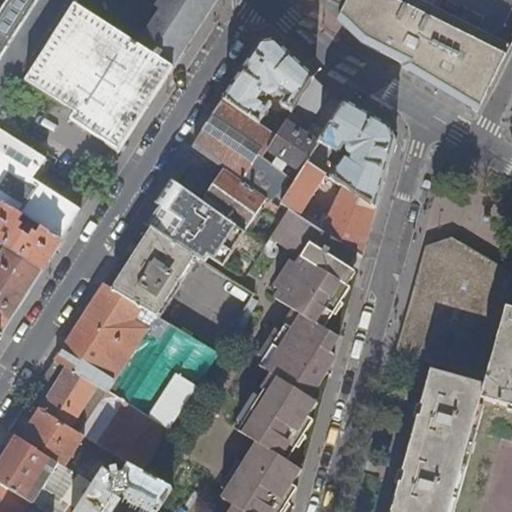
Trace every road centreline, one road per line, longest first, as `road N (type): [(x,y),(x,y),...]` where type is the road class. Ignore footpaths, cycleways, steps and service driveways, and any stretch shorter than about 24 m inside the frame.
road 1 (unclassified): [(249,0),(0,383)]
road 2 (residential): [(319,511),(426,115)]
road 3 (residential): [(426,115),(322,54),(260,0)]
